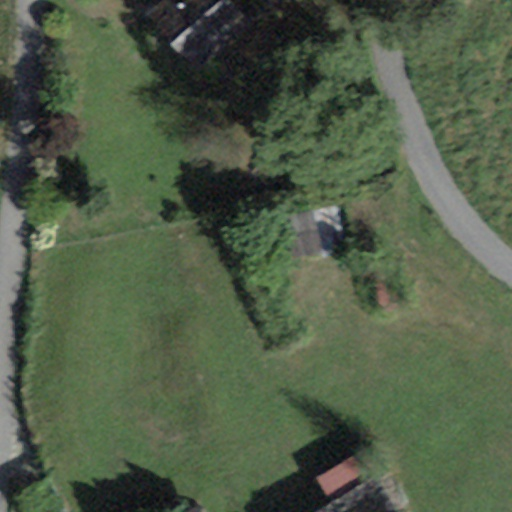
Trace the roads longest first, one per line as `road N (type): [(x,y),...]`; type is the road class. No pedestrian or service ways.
road 1 (unclassified): [(0,384),(29,0)]
road 2 (unclassified): [(356,0),(441,186),(492,258),(511,270)]
